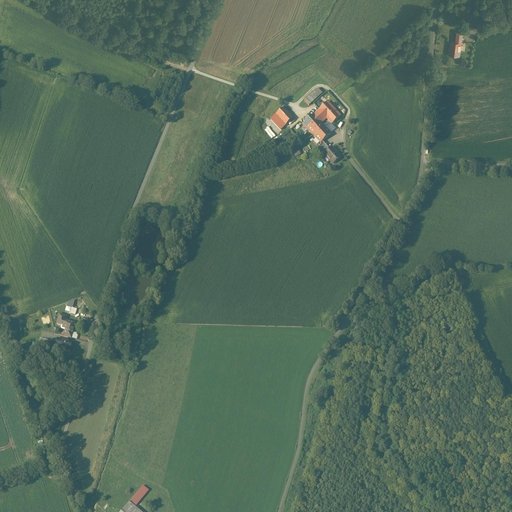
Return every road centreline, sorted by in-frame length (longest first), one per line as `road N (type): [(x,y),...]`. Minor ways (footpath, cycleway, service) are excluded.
road 1 (unclassified): [(278,511),(312,370),(368,286),(418,184),(437,0)]
road 2 (unclassified): [(215,0),(110,263),(59,450),(81,511)]
road 3 (track): [(187,69),(41,0)]
